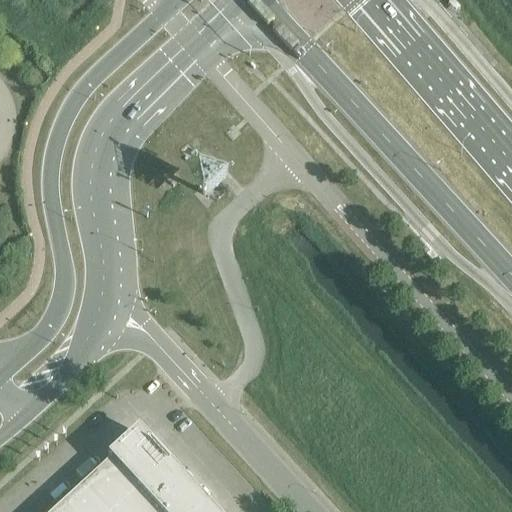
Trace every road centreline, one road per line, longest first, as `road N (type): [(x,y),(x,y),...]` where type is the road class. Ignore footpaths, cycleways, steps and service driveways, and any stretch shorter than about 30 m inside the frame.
road 1 (tertiary): [(165,12),(88,82),(59,128),(49,187),(62,298),(53,320),(0,377)]
road 2 (trunk): [(255,0),(511,277)]
road 3 (unclassified): [(511,398),(292,152)]
road 4 (unclassified): [(212,406),(247,372),(255,349),(218,239),(230,214),(292,152)]
road 5 (tertiary): [(106,314),(107,137),(196,47)]
road 6 (trunk): [(511,163),(370,0)]
road 7 (unclassified): [(309,511),(212,406)]
road 8 (unclassified): [(212,406),(142,330),(106,314)]
road 9 (unclassified): [(292,152),(196,47)]
road 10 (tertiary): [(26,415),(86,356),(106,314)]
